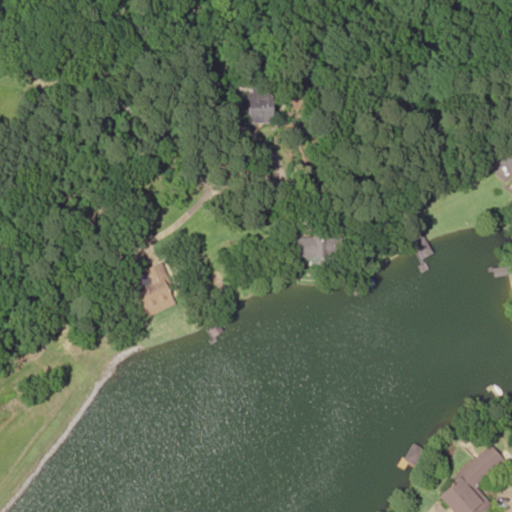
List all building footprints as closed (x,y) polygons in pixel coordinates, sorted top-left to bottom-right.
[(275,85),(247,86),(248,123),(275,123),(275,85)] [(511,176),(503,189),(511,195),(511,176)] [(322,258),(322,238),(296,238),(296,258),(322,258)] [(144,270),(150,284),(136,289),(147,316),(176,305),(160,263),(144,270)] [(432,496),(446,511),(484,511),(489,507),(474,489),(476,484),(501,462),(488,447),(432,496)]
